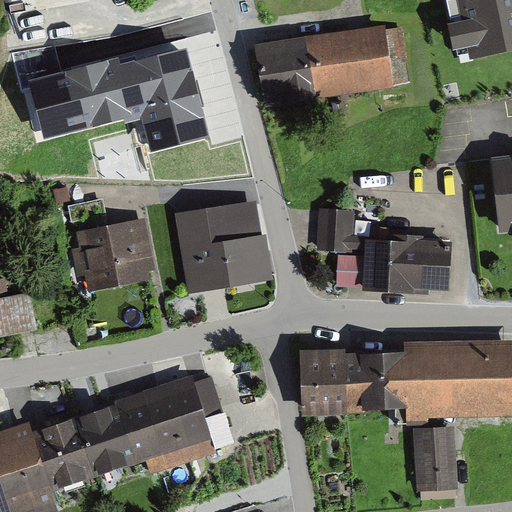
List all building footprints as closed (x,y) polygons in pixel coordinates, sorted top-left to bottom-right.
[(511,58),(511,0),(442,0),(457,70),(511,58)] [(394,24),(264,41),(272,101),(402,84),(394,24)] [(177,46),(59,64),(70,138),(88,135),(96,134),(190,120),(187,106),(240,98),(232,48),(178,56),(177,46)] [(511,229),(511,155),(491,157),(499,231),(511,229)] [(257,201),(179,211),(189,286),(267,276),(257,201)] [(355,207),(326,206),(324,253),(353,254),(355,207)] [(142,216),(74,229),(86,289),(154,275),(142,216)] [(460,238),(372,235),(371,290),(458,293),(460,238)] [(0,337),(38,331),(31,292),(0,298),(0,337)] [(414,347),(365,349),(367,412),(416,410),(417,419),(511,415),(511,335),(413,340),(414,347)] [(365,349),(311,351),(313,414),(367,412),(365,349)] [(200,385),(113,415),(130,464),(217,435),(200,385)] [(31,425),(0,437),(0,511),(59,511),(52,492),(130,464),(113,415),(38,445),(31,425)] [(461,427),(427,428),(429,490),(463,489),(461,427)]
